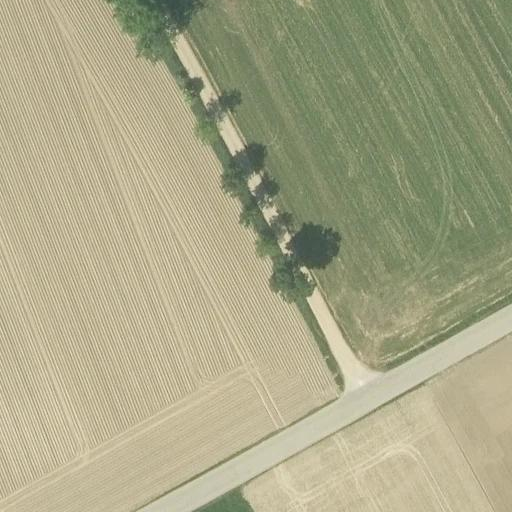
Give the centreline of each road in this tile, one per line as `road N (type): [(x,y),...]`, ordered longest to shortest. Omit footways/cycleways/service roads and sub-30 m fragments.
road 1 (track): [(367,399),(151,0)]
road 2 (unclassified): [(511,318),(161,511)]
